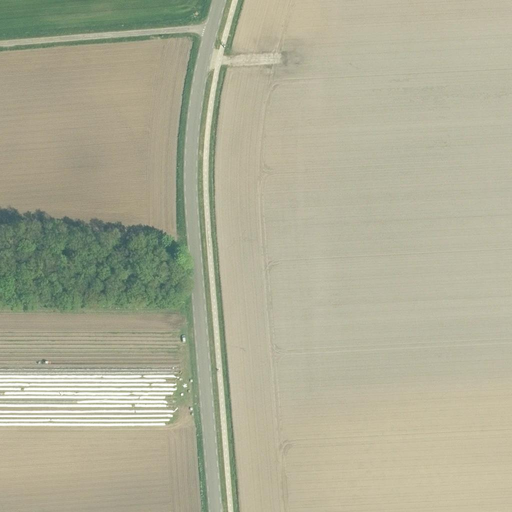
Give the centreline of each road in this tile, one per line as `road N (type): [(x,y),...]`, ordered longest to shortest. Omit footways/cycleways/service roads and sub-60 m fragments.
road 1 (tertiary): [(214,511),(190,138),(210,28)]
road 2 (unclassified): [(210,28),(0,44)]
